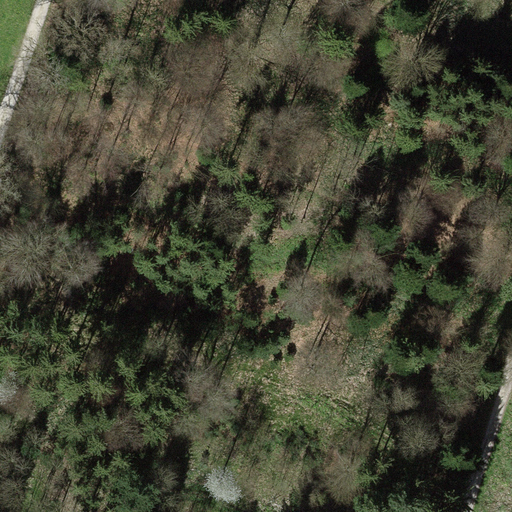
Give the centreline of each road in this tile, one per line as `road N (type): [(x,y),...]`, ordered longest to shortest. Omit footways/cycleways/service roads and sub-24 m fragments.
road 1 (track): [(467,511),(511,373)]
road 2 (track): [(41,0),(0,125)]
